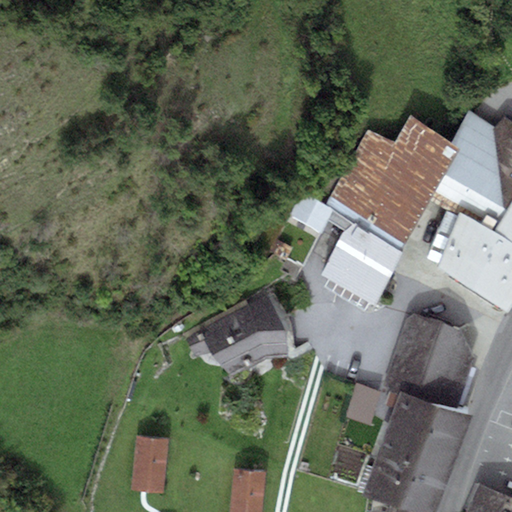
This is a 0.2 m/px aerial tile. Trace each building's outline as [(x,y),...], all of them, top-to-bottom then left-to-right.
[(473,112),(454,141),(503,175),(511,157),(511,119),(507,116),(497,127),(473,112)] [(454,141),(412,115),(397,140),(369,131),(329,204),(332,206),(353,219),(396,242),(425,189),(428,188),(454,141)] [(511,157),(503,175),(454,141),(428,188),(462,208),(496,227),(511,199),(511,157)] [(329,204),(310,192),(295,202),(291,212),(303,218),(289,244),(277,238),(271,249),(287,257),(281,269),(296,276),(320,227),(322,228),(332,206),(329,204)] [(437,229),(429,253),(440,260),(441,259),(453,266),(448,274),(501,306),(505,299),(508,300),(511,293),(511,199),(496,227),(462,208),(459,212),(448,208),(439,230),(437,229)] [(396,242),(353,219),(345,227),(323,268),(352,286),(374,297),(399,244),(396,242)] [(284,342),(282,323),(266,294),(205,329),(213,346),(220,344),(234,369),(249,359),(250,358),(250,356),(250,355),(249,353),(253,351),(280,350),(280,351),(287,351),(286,341),(284,342)] [(453,326),(413,312),(389,380),(392,387),(387,401),(399,405),(405,392),(467,410),(468,404),(453,401),(469,356),(472,357),(473,352),(460,327),(454,324),(453,326)] [(371,423),(381,388),(357,379),(347,414),(371,423)] [(370,490),(432,506),(432,504),(434,504),(467,410),(405,392),(399,405),(369,490),(370,490)] [(160,478),(164,439),(140,436),(136,475),(160,478)] [(258,510),(261,472),(237,469),(234,508),(258,510)] [(511,511),(511,495),(486,485),(473,511),(511,511)] [(366,511),(429,511),(432,506),(370,490),(366,511)]
